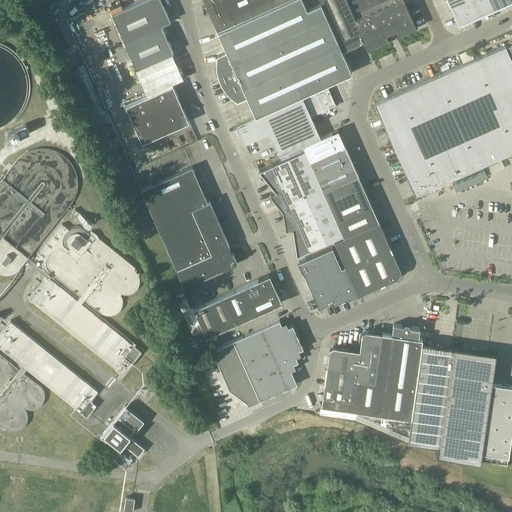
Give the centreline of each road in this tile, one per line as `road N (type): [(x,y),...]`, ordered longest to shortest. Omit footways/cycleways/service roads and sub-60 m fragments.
road 1 (residential): [(319,332),(242,174),(184,0)]
road 2 (residential): [(430,282),(364,133),(370,85),(449,49)]
road 3 (residential): [(218,437),(308,395),(319,332)]
road 4 (residential): [(319,332),(430,282)]
